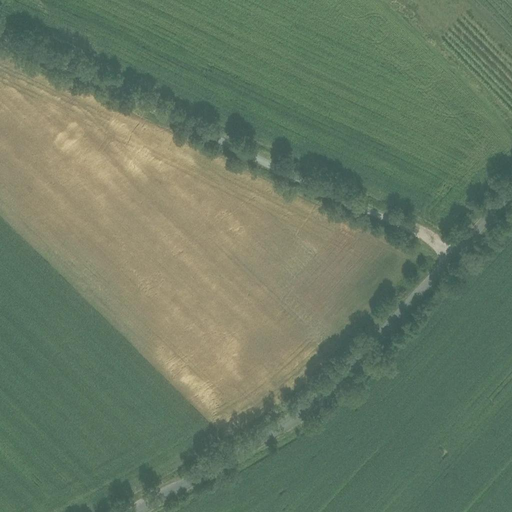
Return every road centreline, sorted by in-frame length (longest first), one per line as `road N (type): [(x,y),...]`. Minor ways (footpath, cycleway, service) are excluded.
road 1 (unclassified): [(453,257),(415,231),(0,38)]
road 2 (residential): [(453,257),(327,391),(280,428),(126,511)]
